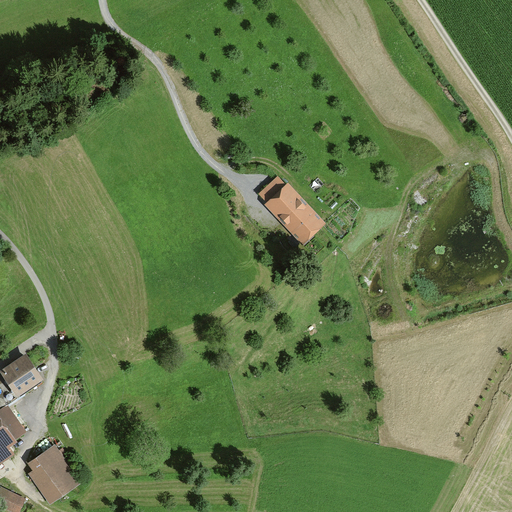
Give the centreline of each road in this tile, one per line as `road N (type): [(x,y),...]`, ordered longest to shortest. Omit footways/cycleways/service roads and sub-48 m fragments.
road 1 (track): [(234,179),(207,159),(166,74),(118,33),(103,0)]
road 2 (unclassified): [(420,0),(511,139)]
